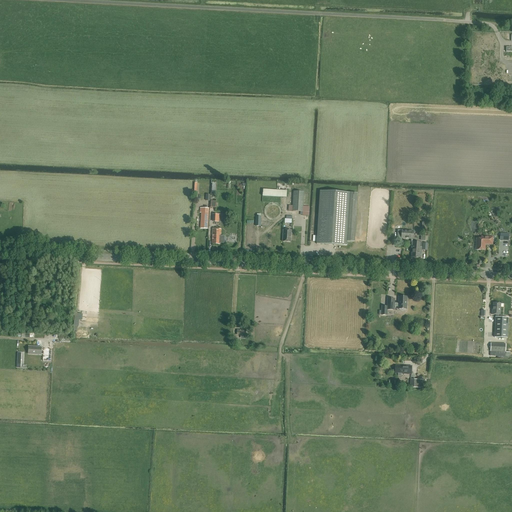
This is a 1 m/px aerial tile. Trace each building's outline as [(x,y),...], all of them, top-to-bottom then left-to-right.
[(293,191),(292,212),(303,212),(304,192),(293,191)] [(355,242),(358,193),(320,191),(317,244),(347,246),(347,242),(355,242)] [(201,213),(200,228),(208,229),(209,213),(207,213),(208,208),(202,208),(202,213),(201,213)] [(221,214),(212,214),(212,222),(221,222),(221,214)] [(212,244),(220,244),(221,229),(213,229),(212,244)] [(291,242),(291,230),(283,230),(283,242),(291,242)] [(412,257),(415,257),(416,251),(417,251),(418,242),(413,242),(414,231),(402,230),(401,238),(411,239),(411,242),(412,243),(411,245),(413,245),(412,249),(411,249),(411,256),(412,256),(412,257)] [(492,244),(493,237),(481,236),(481,239),(477,238),(476,250),(485,250),(485,244),(492,244)] [(394,310),(394,307),(398,307),(398,309),(399,309),(399,310),(400,310),(402,311),(403,310),(404,309),(406,309),(407,297),(398,297),(398,303),(394,303),(394,299),(387,299),(387,307),(382,306),(381,315),(387,315),(387,310),(394,310)] [(492,314),(496,314),(496,317),(495,337),(507,338),(508,317),(500,317),(500,315),(501,303),(493,303),(493,310),(492,310),(492,314)] [(490,351),(495,351),(495,356),(505,357),(506,344),(491,343),(490,351)] [(29,346),(28,354),(41,355),(41,354),(47,354),(47,348),(42,347),(29,346)] [(411,375),(412,366),(395,366),(395,376),(399,376),(399,375),(401,375),(401,374),(411,375)] [(410,388),(417,388),(420,388),(420,380),(418,380),(410,379),(410,388)]
